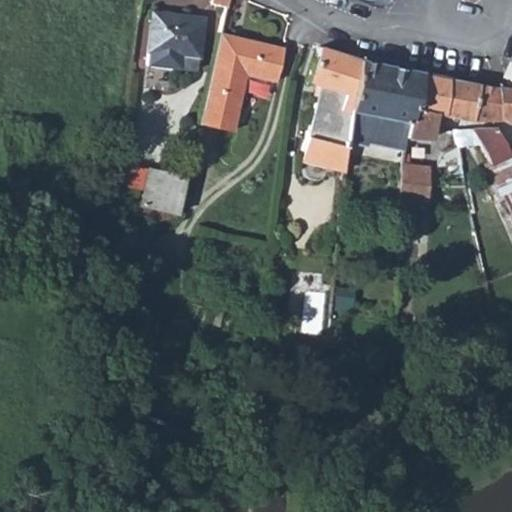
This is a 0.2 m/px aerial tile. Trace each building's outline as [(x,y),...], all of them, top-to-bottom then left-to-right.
[(222,8),(225,0),(209,0),(209,4),(222,8)] [(150,16),(146,68),(195,73),(200,20),(150,16)] [(198,127),(232,134),(243,78),(273,85),(281,49),(217,35),(198,127)] [(346,140),(357,60),(315,46),(306,82),(315,84),(302,145),(299,161),(342,173),(343,166),(346,140)] [(407,109),(418,72),(357,60),(346,140),(401,147),(402,142),(407,109)] [(433,120),(444,77),(418,72),(407,109),(402,142),(426,145),(433,120)] [(511,73),(508,83),(508,90),(494,88),(490,123),(511,125),(511,73)] [(462,119),(474,83),(444,77),(433,120),(459,119),(462,119)] [(490,123),(494,88),(474,83),(462,119),(490,123)] [(511,202),(511,169),(490,129),(466,128),(495,182),(493,183),(499,196),(503,193),(509,204),(511,202)] [(434,166),(458,165),(453,145),(440,152),(434,163),(434,166)] [(140,192),(145,172),(129,169),(125,189),(140,192)] [(136,210),(176,219),(185,179),(145,170),(145,172),(140,192),(136,210)] [(399,170),(398,173),(396,200),(423,202),(425,172),(399,170)] [(395,216),(394,224),(404,224),(404,216),(395,216)]
